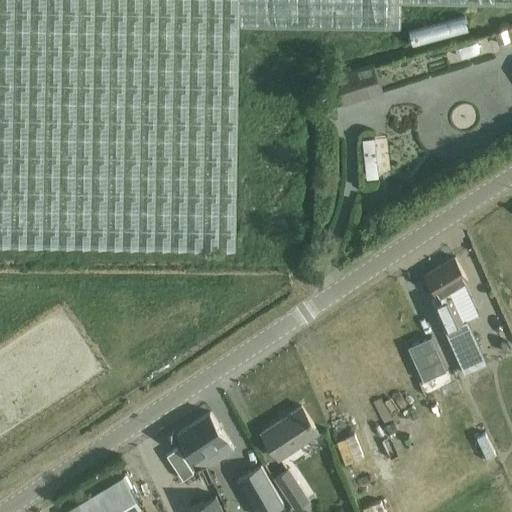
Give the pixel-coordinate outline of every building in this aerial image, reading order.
[(511,0),(0,0),(0,244),(236,248),(240,26),(401,28),(401,3),(511,4),(511,0)] [(456,62),(459,71),(478,66),(476,57),(456,62)] [(336,78),(344,104),(355,101),(347,74),(336,78)] [(385,108),(369,109),(371,138),(387,137),(385,108)] [(461,141),(472,125),(458,116),(448,132),(461,141)] [(385,151),(363,151),(363,183),(386,183),(385,151)] [(454,257),(426,275),(438,295),(431,299),(445,330),(465,373),(487,363),(468,320),(467,320),(463,322),(448,291),(468,279),(454,257)] [(507,341),(492,308),(477,315),(492,348),(507,341)] [(431,336),(409,346),(424,380),(447,370),(431,336)] [(153,353),(176,349),(174,340),(151,344),(153,353)] [(262,432),(272,448),(279,458),(319,432),(301,406),(262,432)] [(195,460),(212,463),(234,448),(211,411),(177,433),(195,460)] [(355,449),(337,454),(344,477),(361,472),(355,449)] [(271,511),(284,505),(261,465),(239,477),(258,511),(271,511)] [(289,469),(276,477),(296,507),(309,498),(289,469)] [(65,511),(130,511),(142,505),(124,476),(65,511)] [(421,492),(402,504),(406,511),(428,511),(432,510),(421,492)] [(188,507),(190,511),(223,511),(216,495),(188,507)]
